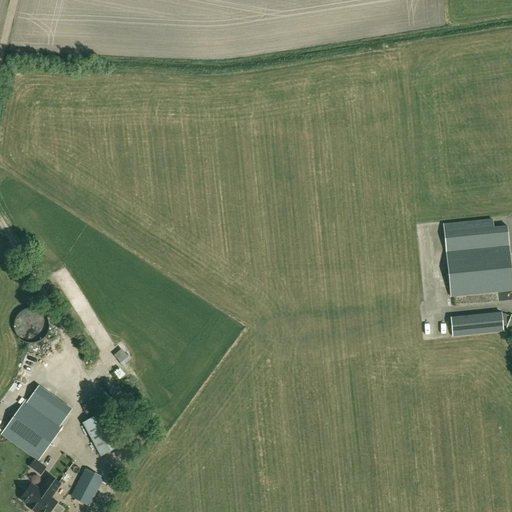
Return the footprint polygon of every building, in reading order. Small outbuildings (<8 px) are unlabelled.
[(511,279),(507,226),(444,232),(451,296),(511,290),(511,279)] [(504,314),(502,313),(501,312),(451,317),(453,337),(503,332),(503,326),(507,326),(505,330),(511,332),(511,314),(511,315),(511,316),(505,314),(504,314)] [(41,456),(62,427),(59,425),(68,413),(35,390),(27,402),(25,401),(1,435),(38,460),(41,456)] [(101,457),(126,443),(108,409),(106,410),(102,401),(100,397),(82,407),(89,419),(82,423),(101,457)] [(89,505),(103,479),(85,470),(71,496),(89,505)] [(32,482),(21,497),(28,502),(27,504),(31,507),(32,505),(35,508),(35,509),(38,511),(40,510),(42,511),(48,511),(57,500),(50,496),(60,482),(53,476),(49,474),(44,481),(39,488),(32,482)]
